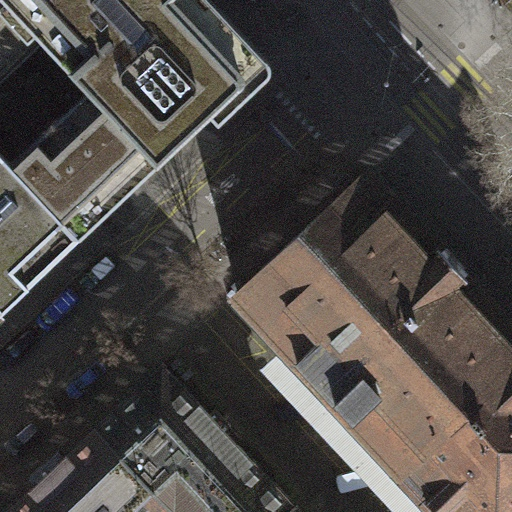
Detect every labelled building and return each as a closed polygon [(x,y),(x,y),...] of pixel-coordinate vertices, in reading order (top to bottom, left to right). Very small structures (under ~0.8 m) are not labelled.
[(0,308),(79,235),(64,220),(7,158),(0,150),(0,308)] [(285,343),(402,466),(511,361),(511,321),(369,172),(239,295),(285,343)] [(445,511),(402,466),(285,343),(259,367),(395,511),(445,511)] [(511,511),(511,361),(402,466),(445,511),(511,511)] [(173,511),(268,511),(282,500),(222,436),(153,363),(90,424),(173,511)] [(53,458),(0,507),(0,511),(173,511),(90,424),(53,458)] [(293,511),(282,500),(268,511),(293,511)]
